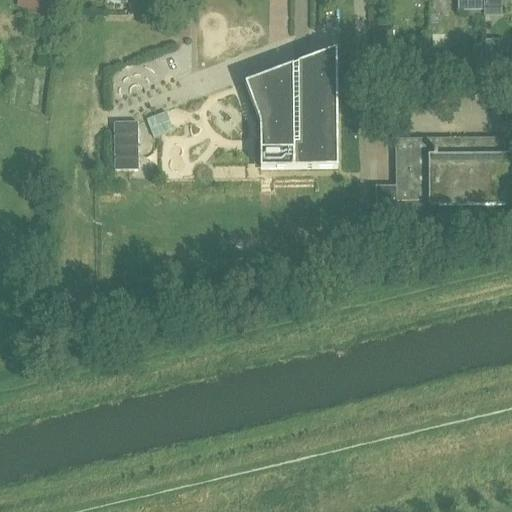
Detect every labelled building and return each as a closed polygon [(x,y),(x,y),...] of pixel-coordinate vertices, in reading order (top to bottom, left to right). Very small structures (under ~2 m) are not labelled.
[(19,0),(18,8),(43,13),(46,0),(19,0)] [(457,0),(457,11),(485,11),(484,0),(457,0)] [(484,0),(485,11),(485,18),(500,18),(500,0),(484,0)] [(372,29),(372,76),(393,76),(393,75),(398,75),(398,50),(392,50),(392,30),(372,29)] [(486,74),(486,75),(502,75),(502,73),(502,42),(485,42),(485,47),(485,61),(486,61),(486,72),(486,74)] [(473,72),(486,72),(486,61),(485,61),(485,47),(473,47),(473,72)] [(260,124),(260,170),(338,169),(337,50),(295,66),(245,85),(260,124)] [(147,120),(154,139),(173,132),(166,113),(147,120)] [(138,172),(137,124),(113,124),(114,172),(138,172)] [(428,208),(481,208),(511,207),(511,156),(505,156),(504,140),(394,141),(395,187),(395,188),(395,205),(428,204),(428,208)] [(375,188),(375,235),(481,234),(481,208),(428,208),(428,204),(395,205),(395,188),(375,188)]
